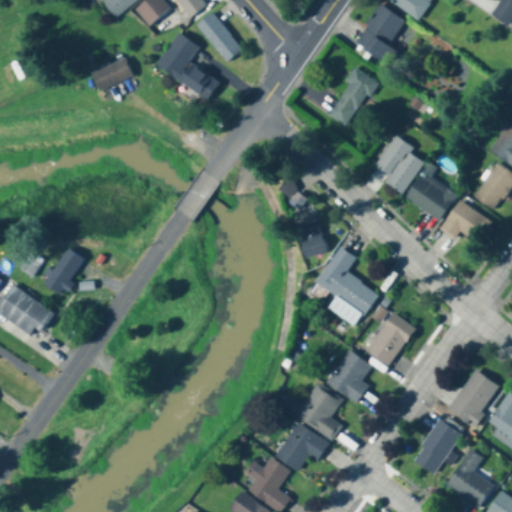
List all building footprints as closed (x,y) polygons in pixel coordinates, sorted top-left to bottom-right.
[(144,0),(110,0),(108,2),(120,18),(144,0)] [(180,0),(192,20),(210,10),(203,0),(180,0)] [(386,0),(418,21),(431,0),(386,0)] [(507,27),(511,19),(511,1),(510,0),(502,0),(491,15),(507,27)] [(388,47),(405,22),(380,5),(354,44),(385,65),(395,51),(388,47)] [(231,65),(247,52),(217,13),(201,26),(231,65)] [(213,103),(226,85),(195,64),(205,49),(184,34),(161,67),(213,103)] [(138,80),(130,60),(96,73),(104,93),(138,80)] [(327,116),(346,128),(376,83),(357,70),(327,116)] [(511,126),(508,124),(489,152),(511,167),(511,126)] [(414,150),(395,137),(375,167),(389,177),(384,184),(402,196),(424,162),(412,154),(414,150)] [(492,212),(511,188),(511,175),(499,164),(472,195),(492,212)] [(439,222),(456,195),(422,173),(405,200),(439,222)] [(297,210),(308,199),(288,180),(277,192),(297,210)] [(439,230),(455,241),(461,233),(474,242),(488,221),(459,201),(439,230)] [(304,259),(326,253),(317,221),(295,227),(304,259)] [(346,273),(355,259),(339,248),(315,283),(335,297),(327,309),(354,328),(377,294),(346,273)] [(67,297),(91,261),(72,249),(49,286),(67,297)] [(0,314),(35,335),(40,328),(48,333),(60,313),(16,286),(0,312),(0,314)] [(414,330),(390,314),(364,353),(388,369),(414,330)] [(355,405),(368,387),(361,382),(371,367),(348,351),(325,383),(355,405)] [(500,389),(474,371),(447,411),(473,428),(500,389)] [(296,417),(332,440),(343,423),(332,417),(343,399),(318,382),(296,417)] [(511,396),(506,393),(488,426),(511,440),(511,396)] [(412,461),(433,476),(462,436),(440,420),(412,461)] [(329,444),(298,423),(275,457),(297,472),(308,456),(316,462),(329,444)] [(483,458),(469,450),(445,488),(479,509),(493,486),(473,474),(483,458)] [(247,492),(276,511),(281,511),(290,499),(277,490),(290,472),(270,458),(263,469),(253,462),(245,474),(254,480),(247,492)] [(267,511),(242,492),(227,510),(229,511),(267,511)] [(486,511),(511,511),(511,500),(500,492),(486,511)]
